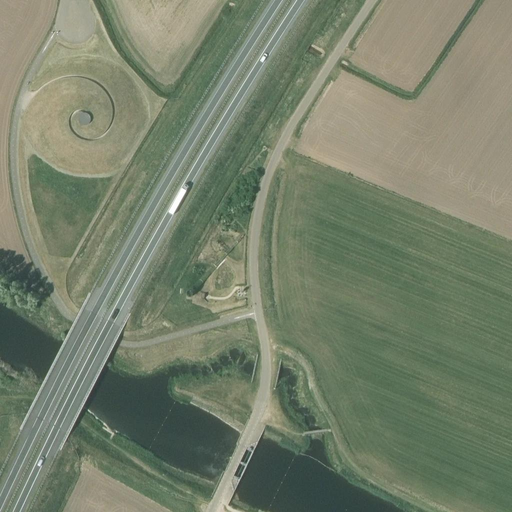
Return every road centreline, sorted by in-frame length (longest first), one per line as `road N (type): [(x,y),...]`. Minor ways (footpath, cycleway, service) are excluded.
road 1 (trunk): [(17,511),(206,152),(303,0)]
road 2 (trunk): [(276,0),(92,315),(0,502)]
road 3 (unclassified): [(211,511),(255,423),(264,384),(253,251),(267,176),(371,0)]
road 4 (track): [(207,511),(30,397),(0,399)]
road 5 (track): [(333,430),(349,465),(433,511)]
